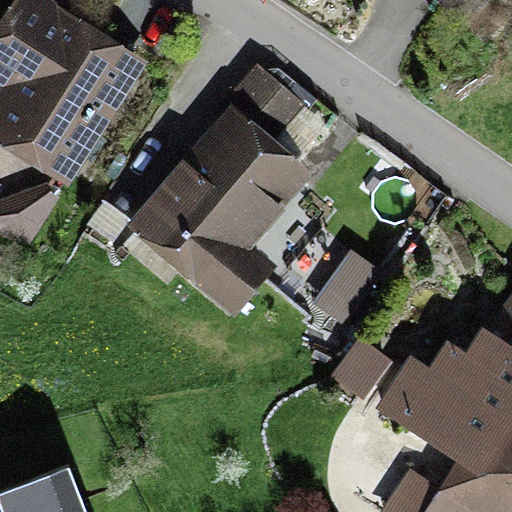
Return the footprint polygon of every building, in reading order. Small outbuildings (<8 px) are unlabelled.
[(511,9),(511,0),(439,0),(485,40),(511,9)] [(127,66),(25,1),(0,40),(0,65),(15,75),(14,87),(17,93),(27,99),(8,129),(64,164),(127,66)] [(220,112),(235,126),(264,151),(303,106),(258,68),(220,112)] [(288,173),(264,151),(235,126),(144,232),(235,309),(264,273),(238,251),(260,224),(252,217),(288,173)] [(380,293),(349,271),(311,324),(343,347),(368,313),(366,312),(380,293)] [(511,511),(511,323),(500,342),(488,334),(473,357),(454,345),(405,421),(462,458),(441,490),(418,476),(394,511),(425,511),(439,492),(470,511),(511,511)] [(385,361),(358,341),(335,373),(362,392),(385,361)] [(86,511),(69,465),(0,491),(0,498),(5,511),(86,511)]
